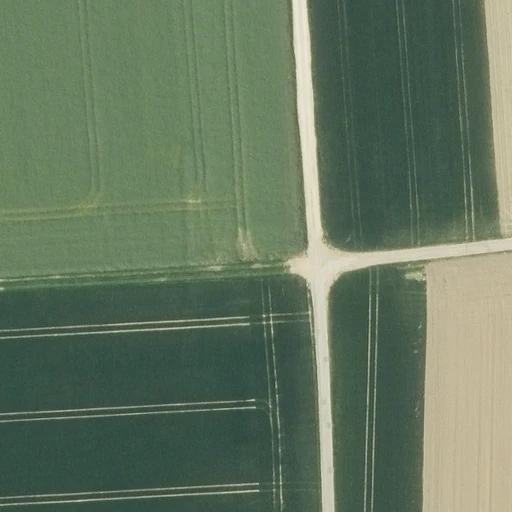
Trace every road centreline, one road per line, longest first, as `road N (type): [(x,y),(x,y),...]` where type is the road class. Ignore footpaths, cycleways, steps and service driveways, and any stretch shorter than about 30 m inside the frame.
road 1 (track): [(316,266),(0,285)]
road 2 (track): [(299,0),(316,266)]
road 3 (track): [(326,511),(316,266)]
road 4 (track): [(316,266),(511,245)]
